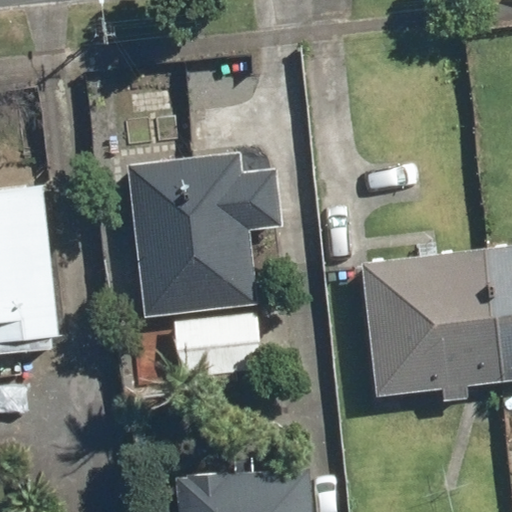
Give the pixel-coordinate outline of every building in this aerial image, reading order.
[(129,161),(145,317),(262,305),(255,229),(283,226),(277,170),(248,173),(246,149),(129,161)] [(0,352),(56,346),(39,183),(0,187),(0,352)] [(511,242),(362,259),(378,394),(511,378),(511,242)] [(169,319),(174,374),(258,366),(253,311),(169,319)] [(175,471),(178,511),(313,511),(310,462),(175,471)]
